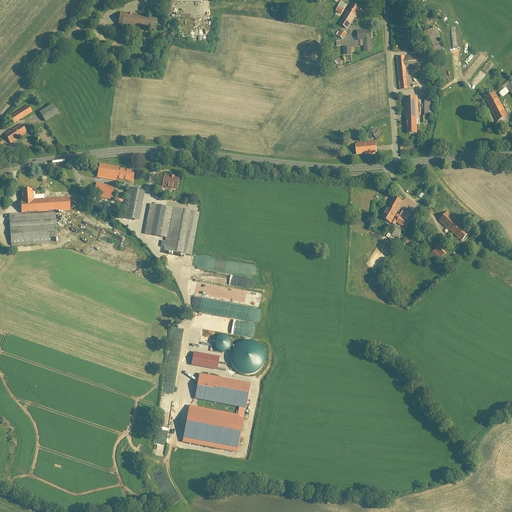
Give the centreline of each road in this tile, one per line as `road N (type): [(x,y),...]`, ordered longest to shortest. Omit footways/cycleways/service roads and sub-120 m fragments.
road 1 (secondary): [(389,166),(143,151),(0,167)]
road 2 (residential): [(383,0),(396,165)]
road 3 (residential): [(105,0),(0,118)]
